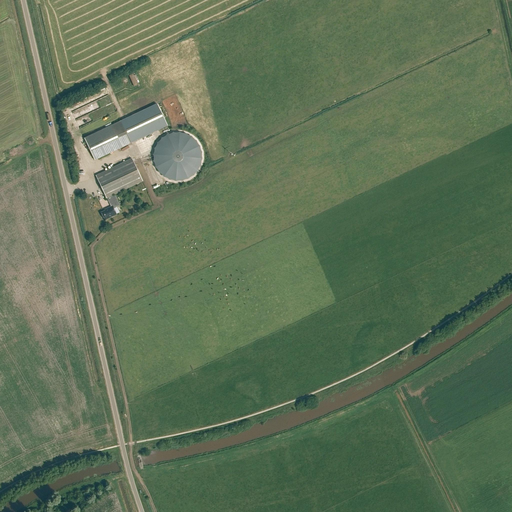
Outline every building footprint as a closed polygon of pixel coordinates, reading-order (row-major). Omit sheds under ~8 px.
[(97,91),(100,98),(106,95),(104,89),(97,91)] [(167,126),(157,104),(121,121),(131,143),(167,126)] [(95,160),(131,143),(121,121),(84,138),(95,160)] [(157,152),(159,170),(166,176),(175,179),(176,180),(178,177),(182,177),(183,177),(185,175),(186,181),(188,179),(187,176),(190,176),(191,176),(198,176),(205,157),(204,150),(202,149),(199,149),(190,146),(189,151),(187,151),(186,152),(181,153),(177,150),(176,144),(178,142),(173,138),(164,139),(159,146),(157,152)] [(106,198),(142,181),(132,159),(96,176),(106,198)] [(105,220),(116,215),(114,209),(120,206),(115,195),(107,199),(111,207),(107,208),(108,209),(101,212),(105,220)]
